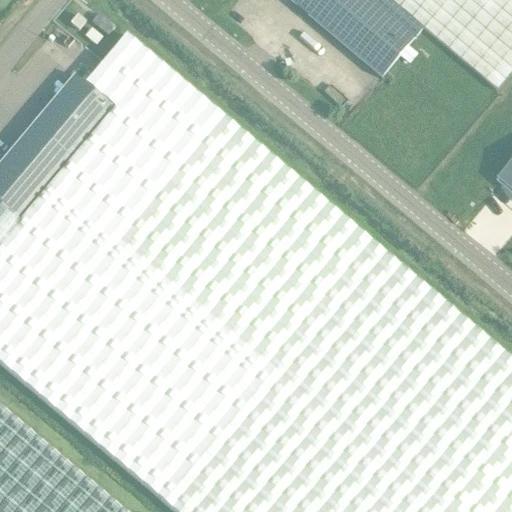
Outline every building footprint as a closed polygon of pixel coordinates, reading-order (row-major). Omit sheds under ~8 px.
[(282,0),(380,82),(421,34),(381,0),(282,0)] [(511,0),(381,0),(421,34),(423,32),(496,93),(511,74),(511,0)] [(108,38),(114,30),(98,17),(92,24),(108,38)] [(0,368),(170,511),(511,511),(511,365),(125,39),(84,87),(116,114),(22,226),(0,207),(0,368)] [(116,114),(84,87),(74,80),(0,167),(0,207),(22,226),(116,114)] [(511,86),(491,111),(511,127),(511,86)] [(511,162),(495,182),(511,196),(511,162)] [(122,511),(0,409),(0,511),(122,511)]
